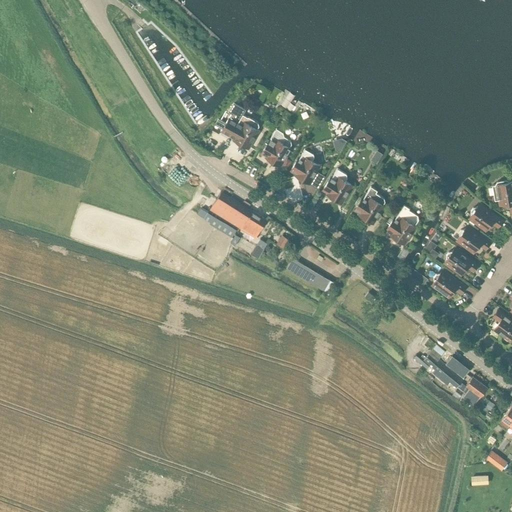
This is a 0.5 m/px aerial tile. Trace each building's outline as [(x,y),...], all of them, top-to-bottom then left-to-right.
[(218,119),(215,124),(223,129),(222,130),(223,131),(229,135),(235,138),(234,140),(240,143),(241,146),(244,147),(246,147),(248,148),(258,130),(257,129),(259,126),(258,122),(248,116),(248,117),(243,114),(246,109),(241,106),(234,102),(228,112),(231,114),(229,117),(226,123),(218,119)] [(292,144),(291,140),(284,136),(283,132),(276,128),(271,138),(272,139),(270,141),(267,138),(262,147),(264,148),(262,152),(267,155),(266,157),(272,161),(273,164),(276,165),(278,165),(280,166),(291,148),(290,147),(292,144)] [(342,138),(333,141),(335,149),(340,152),(346,140),(342,138)] [(312,161),(314,157),(313,154),(305,149),(299,158),(298,157),(291,170),(297,173),(295,175),(302,179),(302,181),(305,183),(308,182),(309,183),(320,165),(312,161)] [(287,158),(282,165),(287,168),(291,161),(287,158)] [(347,177),(346,174),(337,168),(332,177),(331,177),(323,189),(329,192),(327,194),(334,198),(334,201),(337,202),(340,202),(341,203),(352,185),(345,181),(347,177)] [(414,168),(409,175),(413,178),(418,171),(414,168)] [(511,181),(510,182),(507,179),(503,180),(497,181),(495,185),(492,185),(495,200),(500,199),(500,204),(511,203),(511,210),(511,181)] [(384,198),(376,192),(377,190),(371,186),(364,197),(363,197),(355,209),(360,212),(359,214),(365,218),(366,221),(368,222),(371,222),(373,223),(384,205),(383,205),(385,201),(384,198)] [(255,238),(267,219),(222,192),(211,210),(255,238)] [(418,219),(418,215),(408,209),(409,208),(404,204),(395,218),(394,217),(386,229),(392,233),(390,235),(397,239),(397,241),(400,243),(402,242),(404,243),(415,226),(414,225),(417,222),(418,219)] [(498,226),(502,220),(479,204),(477,207),(473,207),(471,210),(471,215),(469,218),(486,230),(492,221),(498,226)] [(232,238),(236,229),(201,208),(197,215),(210,222),(209,224),(232,238)] [(486,248),(490,243),(467,226),(465,229),(461,229),(458,233),(459,237),(457,240),(474,252),(480,243),(486,248)] [(235,246),(235,245),(240,237),(235,235),(230,242),(230,243),(235,246)] [(260,238),(257,244),(264,248),(267,243),(260,238)] [(251,254),(258,258),(260,255),(262,251),(263,249),(256,245),(251,254)] [(466,253),(459,248),(458,250),(455,248),(453,251),(448,252),(446,255),(447,259),(445,262),(461,274),(467,266),(474,270),(478,265),(465,255),(466,253)] [(429,254),(428,254),(435,259),(439,253),(433,249),(432,249),(429,254)] [(324,291),(330,280),(292,257),(286,268),(324,291)] [(409,269),(406,273),(423,285),(428,279),(413,268),(411,266),(409,269)] [(461,292),(465,287),(442,270),(440,273),(436,274),(434,277),(434,281),(432,284),(449,296),(455,288),(461,292)] [(373,303),(377,298),(368,292),(365,296),(373,303)] [(511,320),(498,310),(494,316),(500,320),(494,329),(511,341),(511,340),(511,341),(511,320)] [(416,354),(413,357),(427,368),(429,365),(434,369),(449,382),(456,387),(463,379),(462,379),(462,378),(445,364),(439,359),(445,352),(436,345),(424,360),(416,354)] [(445,364),(462,378),(470,370),(452,355),(445,364)] [(473,405),(487,388),(473,376),(466,385),(469,388),(462,396),(473,405)] [(510,424),(511,421),(511,405),(502,418),(510,424)] [(487,475),(471,476),(471,485),(488,484),(487,475)]
